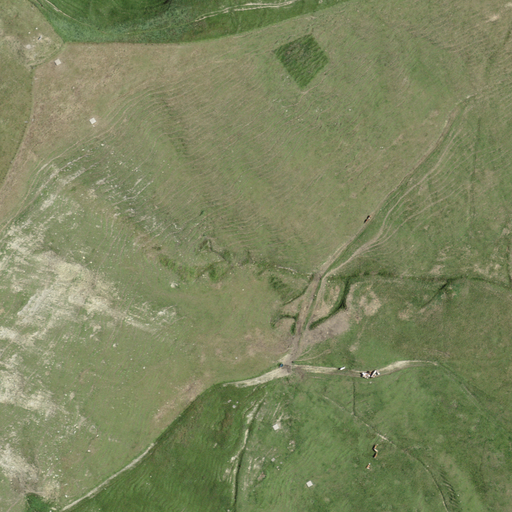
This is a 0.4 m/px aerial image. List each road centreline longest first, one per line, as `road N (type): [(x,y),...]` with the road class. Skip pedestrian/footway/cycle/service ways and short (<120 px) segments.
road 1 (track): [(511,79),(458,108),(441,139),(327,265),(284,369),(371,373),(432,364),(511,438)]
road 2 (track): [(284,369),(210,390),(138,461),(65,511)]
